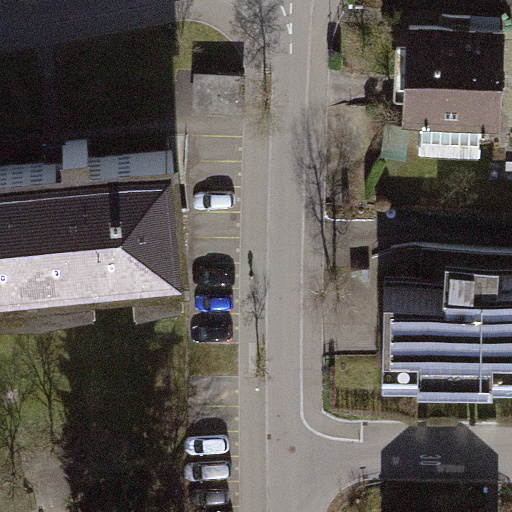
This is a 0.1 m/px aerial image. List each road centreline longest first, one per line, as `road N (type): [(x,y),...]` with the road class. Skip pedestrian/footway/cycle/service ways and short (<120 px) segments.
road 1 (residential): [(285,451),(289,0)]
road 2 (residential): [(285,451),(511,454)]
